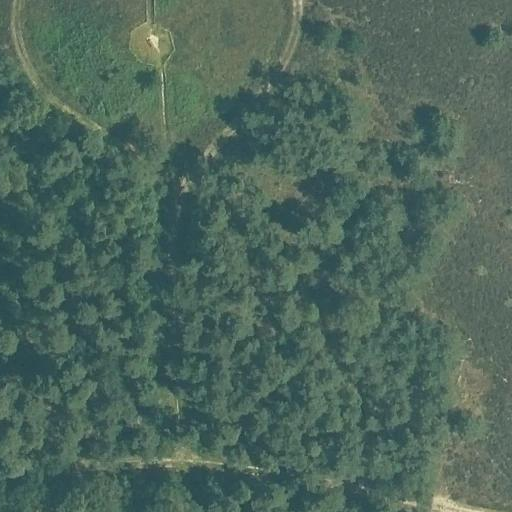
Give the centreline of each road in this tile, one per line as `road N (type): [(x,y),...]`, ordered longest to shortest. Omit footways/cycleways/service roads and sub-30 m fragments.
road 1 (track): [(175,463),(493,511)]
road 2 (track): [(169,169),(175,463)]
road 3 (track): [(175,463),(0,478)]
